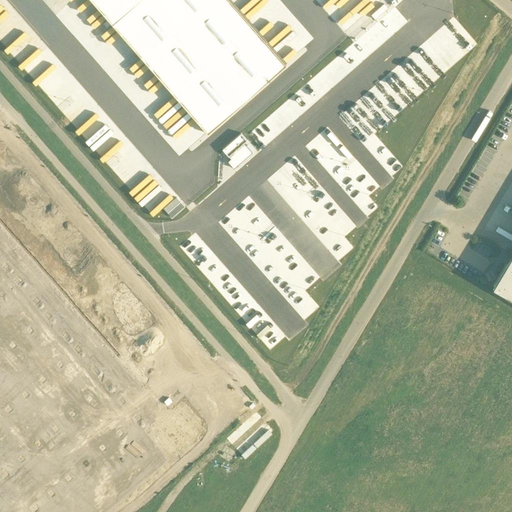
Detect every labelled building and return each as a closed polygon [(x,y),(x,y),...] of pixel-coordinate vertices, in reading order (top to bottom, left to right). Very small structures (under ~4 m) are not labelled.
[(91,0),(207,132),(286,63),(230,0),(91,0)] [(252,152),(244,143),(247,140),(240,133),(222,149),(223,151),(230,158),(227,161),(233,168),(252,152)] [(0,220),(0,511),(115,511),(174,460),(173,458),(199,435),(200,434),(202,431),(202,429),(202,427),(201,424),(200,422),(183,403),(170,414),(168,413),(0,220)] [(511,257),(495,287),(511,296),(511,257)] [(511,511),(511,315),(487,301),(359,511),(511,511)] [(266,423),(254,434),(261,442),(273,431),(266,423)]
